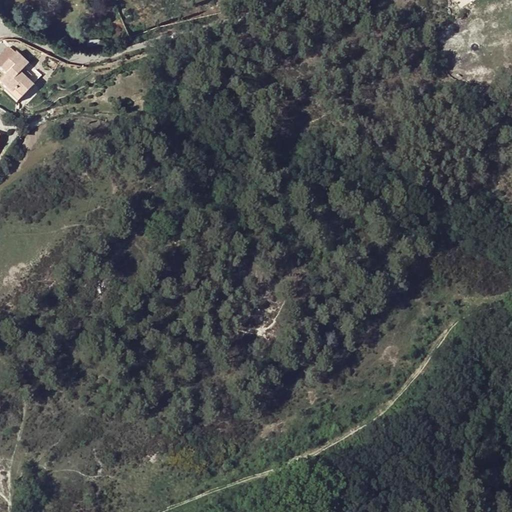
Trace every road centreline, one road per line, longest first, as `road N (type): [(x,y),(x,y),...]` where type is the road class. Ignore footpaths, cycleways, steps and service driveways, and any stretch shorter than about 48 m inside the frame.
road 1 (track): [(161,511),(345,437),(383,411),(448,326),(471,311),(511,303)]
road 2 (residential): [(275,0),(93,58),(63,54),(0,22)]
